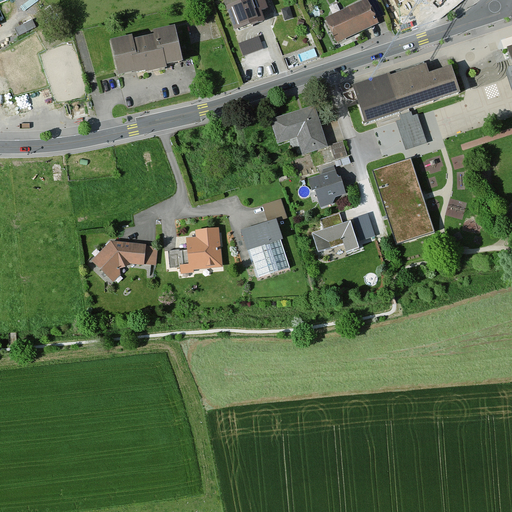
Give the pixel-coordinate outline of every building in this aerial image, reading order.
[(266,14),(260,0),(236,0),(240,7),(226,12),(234,35),(261,25),(258,16),(266,14)] [(362,0),(326,17),(338,42),(378,23),(376,18),(383,14),(376,0),(362,0)] [(22,24),(21,27),(22,29),(24,30),(26,31),(28,30),(29,28),(30,25),(28,23),(26,23),(24,23),(22,24)] [(15,30),(14,32),(15,35),(17,36),(19,36),(21,36),(22,34),(22,31),(21,29),(19,28),(17,28),(15,30)] [(153,40),(131,45),(130,41),(110,46),(117,80),(180,66),(172,32),(152,36),(153,40)] [(259,35),(239,43),(244,55),(264,48),(259,35)] [(386,76),(352,87),(364,124),(394,115),(415,108),(459,93),(451,67),(426,75),(423,66),(386,78),(386,76)] [(415,108),(394,115),(406,151),(427,144),(415,108)] [(311,111),(269,124),(277,147),(295,141),(301,159),(324,151),(311,111)] [(341,145),(329,149),(333,162),(345,158),(341,145)] [(434,233),(410,161),(373,173),(397,245),(434,233)] [(334,175),(307,182),(311,194),(315,193),(320,210),(334,206),(332,200),(345,197),(340,181),(336,182),(334,175)] [(263,202),(266,221),(286,218),(284,199),(263,202)] [(356,217),(363,240),(376,236),(369,213),(356,217)] [(274,224),(243,233),(257,278),(287,269),(274,224)] [(349,224),(312,236),(318,255),(343,247),(345,255),(358,251),(349,224)] [(220,269),(218,230),(194,232),(195,239),(186,240),(187,266),(180,267),(180,275),(191,274),(191,270),(220,269)] [(110,243),(91,262),(112,282),(127,264),(142,266),(144,246),(110,243)]
